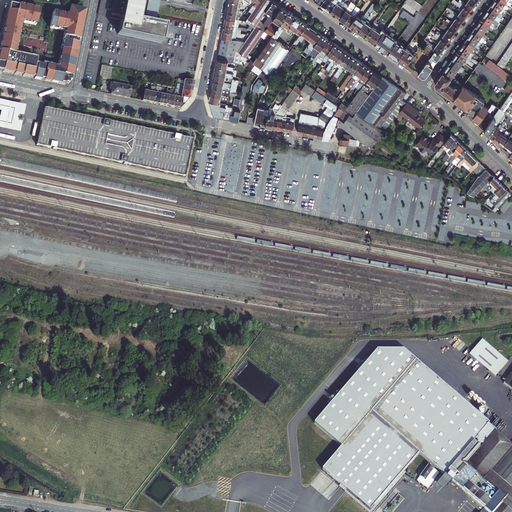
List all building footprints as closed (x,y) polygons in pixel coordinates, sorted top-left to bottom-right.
[(143,0),(113,0),(111,15),(121,17),(120,22),(137,26),(142,27),(164,31),(165,26),(151,23),(155,5),(154,5),(149,2),(143,0)] [(272,0),(259,0),(249,15),(245,21),(248,23),(250,24),(254,27),(253,29),(250,33),(249,34),(245,41),(238,51),(246,57),(261,36),(262,33),(264,31),(256,25),(259,21),(265,11),(273,1),(272,0)] [(250,0),(250,1),(253,3),(249,9),(249,10),(250,10),(248,14),(249,15),(259,0),(250,0)] [(324,0),(321,5),(330,11),(337,3),(338,2),(342,0),(351,0),(352,0),(324,0)] [(339,18),(350,4),(352,0),(351,0),(349,0),(347,4),(345,2),(342,7),(337,3),(330,11),(339,18)] [(415,0),(406,0),(405,2),(418,11),(423,5),(415,0)] [(273,1),(265,11),(269,14),(263,23),(267,26),(270,23),(271,21),(281,6),(273,1)] [(458,2),(472,12),(476,7),(468,1),(466,4),(462,2),(462,3),(459,1),(458,2)] [(468,17),(472,12),(458,2),(457,3),(460,5),(459,6),(462,8),(460,11),(468,17)] [(489,7),(502,17),(503,15),(500,13),(499,12),(501,8),(493,2),(489,7)] [(361,18),(357,15),(349,25),(358,31),(373,9),(376,5),(372,3),(363,17),(362,16),(361,18)] [(36,25),(39,9),(24,6),(17,5),(17,6),(9,4),(8,8),(0,46),(0,71),(12,74),(14,74),(14,75),(20,76),(20,75),(22,76),(32,78),(33,77),(34,77),(34,79),(37,79),(39,65),(35,64),(36,59),(15,54),(21,22),(36,25)] [(345,22),(351,13),(353,10),(351,9),(350,7),(351,5),(350,4),(339,18),(345,22)] [(227,10),(237,13),(240,13),(242,14),(244,11),(238,9),(238,7),(228,5),(227,10)] [(275,20),(280,24),(288,11),(281,6),(271,21),(273,22),(275,20)] [(60,49),(61,49),(77,53),(78,44),(77,44),(78,40),(79,40),(85,11),(69,7),(68,13),(66,15),(52,12),(49,28),(64,31),(60,49)] [(486,13),(494,19),(497,14),(498,15),(498,16),(501,18),(502,17),(489,7),(486,13)] [(345,22),(349,25),(357,15),(360,9),(359,8),(356,12),(355,12),(353,15),(351,13),(345,22)] [(358,31),(365,36),(372,26),(368,23),(376,11),(373,9),(358,31)] [(405,9),(401,14),(411,21),(415,16),(405,9)] [(226,16),(238,19),(240,16),(236,15),(237,13),(227,10),(226,16)] [(267,72),(271,74),(290,47),(286,44),(285,46),(276,39),(282,30),(282,29),(282,28),(281,28),(282,26),(284,25),(292,14),(288,11),(280,24),(277,28),(268,41),(253,62),(255,63),(263,69),(266,71),(267,72)] [(468,17),(460,11),(458,14),(455,12),(454,13),(451,12),(451,13),(464,23),(468,17)] [(464,23),(451,13),(450,14),(452,16),(452,17),(455,19),(452,22),(461,28),(464,23)] [(482,18),(495,27),(496,26),(493,23),(492,24),(491,22),(494,19),(486,13),(482,18)] [(284,25),(287,27),(295,16),(292,14),(284,25)] [(225,23),(238,26),(239,22),(244,23),(246,23),(247,24),(248,23),(245,21),(244,20),(238,19),(226,16),(225,23)] [(306,24),(295,16),(287,27),(285,30),(290,34),(294,29),(300,33),(306,24)] [(478,23),(486,29),(489,25),(491,26),(490,27),(494,29),(495,27),(482,18),(478,23)] [(461,28),(452,22),(450,25),(447,23),(448,22),(445,20),(443,23),(457,33),(461,28)] [(256,25),(264,31),(265,30),(261,22),(259,21),(256,25)] [(120,26),(118,35),(162,43),(164,31),(142,27),(137,26),(120,22),(120,26)] [(365,36),(375,43),(384,31),(382,30),(380,32),(375,28),(378,24),(375,22),(372,26),(365,36)] [(223,29),(237,32),(238,29),(241,29),(242,27),(238,26),(225,23),(223,29)] [(264,38),(268,41),(277,28),(270,23),(267,26),(265,30),(264,31),(268,33),(264,38)] [(457,33),(443,23),(442,24),(445,26),(444,28),(447,30),(445,33),(453,39),(457,33)] [(474,29),(487,38),(488,37),(485,34),(485,35),(483,33),(486,29),(478,23),(474,29)] [(293,43),(296,45),(299,40),(301,41),(304,36),(311,40),(304,50),(308,53),(312,47),(314,45),(321,34),(306,24),(300,33),(293,43)] [(498,50),(511,29),(506,25),(492,46),(498,50)] [(391,35),(394,29),(388,26),(386,32),(391,35)] [(247,34),(237,32),(223,29),(222,36),(235,39),(236,35),(245,37),(243,40),(245,41),(249,34),(247,34)] [(470,34),(478,40),(481,36),(483,37),(486,40),(487,38),(474,29),(470,34)] [(375,43),(388,53),(397,41),(397,40),(384,31),(375,43)] [(453,39),(445,33),(443,36),(440,34),(439,35),(436,33),(435,34),(449,44),(453,39)] [(328,39),(321,34),(314,45),(317,48),(315,49),(310,56),(311,56),(308,60),(311,62),(311,61),(314,58),(328,39)] [(439,40),(437,43),(445,49),(449,44),(435,34),(435,35),(437,37),(436,38),(439,40)] [(475,44),(478,40),(470,34),(466,40),(479,49),(480,47),(477,45),(477,46),(475,44)] [(246,57),(238,51),(245,41),(243,40),(235,39),(222,36),(217,59),(228,61),(234,62),(236,63),(239,64),(241,64),(246,67),(251,70),(255,63),(253,62),(251,61),(246,57)] [(328,39),(314,58),(311,61),(314,63),(316,60),(319,63),(324,57),(327,52),(334,43),(328,39)] [(462,45),(470,51),(473,47),(475,48),(478,51),(479,49),(466,40),(462,45)] [(388,53),(398,59),(406,48),(403,45),(404,44),(401,42),(400,43),(397,41),(388,53)] [(334,43),(327,52),(324,57),(327,59),(328,59),(330,55),(331,56),(338,46),(334,43)] [(430,46),(435,50),(442,55),(445,49),(437,43),(435,47),(432,44),(431,45),(428,44),(428,45),(429,46),(430,46)] [(459,50),(472,59),(473,58),(470,56),(469,56),(468,55),(470,51),(462,45),(459,50)] [(330,55),(328,59),(331,61),(325,69),(328,71),(336,60),(343,50),(338,46),(331,56),(330,55)] [(429,59),(435,50),(430,46),(424,55),(429,59)] [(491,60),(498,50),(492,46),(485,56),(489,59),(491,60)] [(289,55),(286,53),(281,59),(285,61),(282,65),(290,65),(296,56),(298,57),(301,53),(292,47),(289,52),(291,53),(289,55)] [(409,49),(407,47),(406,48),(398,59),(406,65),(413,55),(407,51),(409,49)] [(39,65),(37,79),(64,85),(65,83),(68,84),(69,81),(71,81),(77,53),(61,49),(57,67),(42,64),(42,65),(39,65)] [(343,50),(336,60),(338,61),(336,64),(339,67),(334,75),(332,78),(335,80),(345,66),(352,56),(343,50)] [(442,55),(435,50),(429,59),(418,74),(423,77),(426,77),(442,55)] [(459,50),(455,56),(463,62),(466,57),(467,58),(467,59),(470,61),(472,59),(459,50)] [(504,54),(496,64),(502,68),(509,58),(504,54)] [(352,56),(345,66),(352,71),(350,75),(348,74),(338,88),(342,91),(345,87),(361,64),(360,64),(361,62),(352,56)] [(451,61),(464,71),(465,69),(462,67),(460,66),(463,62),(455,56),(451,61)] [(227,65),(228,61),(217,59),(216,66),(227,68),(232,69),(234,70),(235,67),(227,65)] [(491,60),(489,59),(485,65),(508,81),(511,75),(502,68),(496,64),(491,60)] [(451,61),(447,67),(455,72),(458,68),(460,70),(459,70),(463,72),(464,71),(451,61)] [(361,64),(345,87),(350,91),(353,86),(357,80),(367,66),(361,62),(360,64),(361,64)] [(255,63),(251,70),(258,75),(259,74),(260,73),(263,69),(255,63)] [(101,66),(99,77),(109,79),(112,68),(101,66)] [(216,66),(214,72),(225,75),(232,76),(232,78),(237,79),(238,78),(238,77),(233,75),(233,73),(234,70),(232,69),(227,68),(216,66)] [(366,80),(373,70),(367,66),(357,80),(359,82),(355,87),(353,90),(356,92),(358,90),(359,90),(360,89),(366,80)] [(443,72),(451,78),(456,81),(457,80),(454,78),(452,77),(455,72),(447,67),(443,72)] [(352,116),(356,111),(382,76),(373,70),(366,80),(360,89),(359,90),(348,106),(344,111),(352,116)] [(252,85),(251,90),(262,92),(265,86),(260,83),(262,80),(266,83),(267,79),(271,74),(267,72),(266,71),(263,75),(260,73),(259,74),(258,75),(252,85)] [(231,83),(232,79),(230,78),(230,80),(224,79),(225,75),(214,72),(213,79),(231,83)] [(448,82),(451,78),(443,72),(435,83),(436,87),(453,99),(454,98),(458,92),(462,86),(457,82),(454,86),(448,82)] [(382,76),(356,111),(383,130),(397,111),(405,101),(401,99),(405,93),(382,76)] [(232,78),(232,79),(231,83),(213,79),(212,86),(222,88),(228,89),(230,90),(229,91),(235,92),(238,80),(237,79),(232,78)] [(183,83),(182,86),(192,88),(193,82),(186,81),(178,79),(177,82),(183,83)] [(111,89),(110,94),(128,98),(130,87),(110,83),(109,89),(111,89)] [(192,88),(182,86),(176,85),(176,87),(176,89),(175,90),(191,93),(192,88)] [(466,109),(468,111),(467,113),(469,115),(478,124),(485,114),(487,112),(489,109),(482,104),(485,100),(482,98),(478,96),(474,93),(473,93),(462,85),(462,86),(458,92),(454,98),(458,100),(460,102),(463,104),(462,105),(463,106),(465,107),(465,108),(465,109),(466,109)] [(228,89),(222,88),(212,86),(210,93),(221,95),(226,96),(228,97),(228,95),(229,91),(230,90),(228,89)] [(152,103),(156,88),(150,87),(149,92),(147,102),(152,103)] [(156,88),(152,103),(158,104),(160,94),(161,88),(156,87),(156,88)] [(169,107),(171,97),(172,88),(170,88),(168,96),(165,95),(163,105),(169,107)] [(191,93),(175,90),(175,91),(177,94),(176,98),(182,99),(182,97),(188,99),(190,97),(191,93)] [(314,90),(311,95),(323,104),(326,98),(324,96),(315,90),(314,90)] [(489,135),(504,113),(511,102),(511,101),(511,90),(511,91),(510,93),(500,108),(494,117),(484,131),(489,135)] [(173,97),(171,97),(169,107),(174,108),(176,98),(177,94),(175,91),(173,97)] [(226,96),(221,95),(210,93),(209,99),(226,103),(227,104),(227,103),(228,97),(226,96)] [(330,94),(329,95),(327,98),(333,103),(336,98),(330,94)] [(182,99),(176,98),(174,108),(180,109),(181,103),(184,104),(188,99),(182,97),(182,99)] [(326,98),(323,104),(326,106),(319,117),(318,117),(317,123),(320,124),(321,124),(324,127),(327,123),(338,106),(333,103),(327,98),(326,98)] [(209,99),(214,116),(223,118),(226,103),(209,99)] [(17,121),(18,115),(22,116),(25,106),(0,100),(0,128),(19,133),(21,122),(17,121)] [(405,101),(397,111),(419,127),(425,119),(418,114),(416,112),(417,110),(405,101)] [(348,106),(342,102),(338,107),(344,111),(348,106)] [(223,118),(229,119),(232,109),(232,106),(228,105),(228,103),(227,103),(227,104),(226,103),(223,118)] [(267,116),(267,119),(265,127),(271,128),(274,117),(275,114),(278,109),(280,106),(281,105),(280,104),(279,106),(275,103),(272,108),(270,117),(267,116)] [(489,109),(487,112),(494,117),(500,108),(493,103),(489,109)] [(338,106),(327,123),(324,130),(322,136),(322,139),(328,140),(336,122),(345,129),(370,147),(376,139),(383,130),(356,111),(352,116),(344,111),(338,107),(338,106)] [(253,124),(265,127),(267,119),(267,116),(268,112),(269,109),(257,107),(253,124)] [(44,108),(36,145),(184,176),(192,139),(188,138),(66,112),(44,108)] [(232,109),(229,119),(232,120),(238,121),(240,111),(237,110),(235,109),(232,109)] [(484,131),(494,117),(487,112),(485,114),(478,124),(484,131)] [(498,131),(500,127),(501,126),(504,122),(502,120),(505,117),(505,116),(507,118),(508,116),(504,113),(489,135),(492,139),(498,131)] [(302,134),(304,123),(305,121),(299,119),(299,123),(297,132),(298,134),(302,134)] [(498,131),(492,139),(497,143),(503,134),(501,133),(498,131)] [(501,148),(511,133),(509,131),(507,133),(507,135),(506,136),(503,134),(497,143),(501,148)] [(508,155),(511,150),(511,132),(511,133),(501,148),(508,155)] [(339,136),(338,142),(355,146),(356,140),(349,138),(350,134),(343,133),(342,137),(339,136)] [(440,147),(446,138),(440,133),(435,139),(434,138),(431,141),(423,135),(414,147),(418,150),(419,148),(424,152),(425,150),(430,153),(436,144),(440,147)] [(446,138),(440,147),(436,152),(439,154),(443,148),(445,149),(449,145),(454,137),(450,133),(446,138)] [(459,142),(454,137),(449,145),(450,147),(447,152),(442,159),(445,160),(446,159),(459,142)] [(451,157),(454,159),(457,154),(460,149),(460,150),(463,146),(459,142),(446,159),(448,161),(451,157)] [(456,164),(467,150),(463,146),(460,150),(460,149),(457,154),(454,159),(452,161),(456,164)] [(459,166),(462,163),(464,161),(469,166),(468,168),(471,171),(473,169),(480,162),(467,150),(456,164),(459,166)] [(473,169),(478,175),(479,175),(486,168),(482,164),(480,162),(473,169)] [(473,196),(487,182),(493,176),(486,168),(479,175),(478,175),(466,191),(473,196)] [(493,176),(487,182),(490,185),(491,184),(493,186),(490,188),(494,191),(501,184),(493,176)] [(494,191),(491,194),(493,197),(490,200),(498,209),(504,201),(510,193),(501,184),(494,191)] [(314,424),(341,446),(321,469),(371,510),(420,453),(445,473),(490,421),(405,347),(378,347),(314,424)] [(511,511),(511,378),(506,387),(511,391),(511,461),(476,503),(487,511),(486,511),(511,511)] [(472,499),(511,450),(511,445),(497,433),(495,436),(488,430),(451,475),(458,481),(455,484),(472,499)] [(511,461),(511,450),(472,499),(455,484),(454,486),(452,488),(477,511),(486,511),(487,511),(476,503),(511,461)] [(454,486),(455,484),(458,481),(451,475),(447,479),(454,486)]
